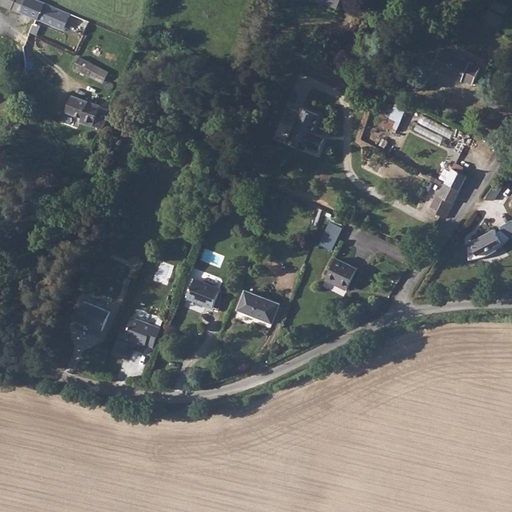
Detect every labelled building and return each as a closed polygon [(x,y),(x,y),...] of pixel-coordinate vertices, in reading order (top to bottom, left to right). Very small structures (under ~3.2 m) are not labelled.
[(0,0),(0,3),(9,9),(10,9),(13,0),(0,0)] [(13,0),(10,9),(21,13),(26,0),(13,0)] [(40,0),(26,0),(21,13),(37,20),(46,2),(40,0)] [(71,13),(46,2),(37,20),(63,31),(71,13)] [(89,20),(71,13),(65,26),(84,34),(89,20)] [(42,26),(36,23),(28,39),(36,42),(42,26)] [(471,60),(442,48),(433,67),(462,80),(464,78),(472,81),(478,66),(470,63),(471,60)] [(92,75),(96,64),(79,56),(74,66),(92,75)] [(81,122),(94,127),(100,107),(71,97),(65,112),(81,118),(81,122)] [(388,116),(385,128),(400,131),(405,108),(395,105),(394,109),(383,106),(382,114),(388,116)] [(100,107),(94,127),(105,130),(110,111),(100,107)] [(289,142),(307,149),(309,144),(321,149),(325,138),(312,133),(320,115),(304,108),(302,112),(289,107),(283,122),(296,127),(289,142)] [(422,115),(418,123),(452,138),(455,129),(422,115)] [(456,162),(447,182),(461,189),(469,175),(463,172),(465,167),(456,162)] [(461,189),(447,182),(441,194),(439,194),(434,202),(441,206),(438,212),(445,216),(450,209),(461,189)] [(505,207),(511,191),(493,183),(486,199),(505,207)] [(342,224),(329,219),(320,242),(332,248),(342,224)] [(472,244),(468,246),(473,257),(477,255),(483,255),(495,250),(503,246),(511,238),(511,237),(511,219),(499,226),(501,229),(497,231),(495,228),(470,240),(472,244)] [(322,277),(342,286),(353,265),(332,255),(322,277)] [(186,297),(211,307),(219,288),(194,278),(194,279),(187,276),(181,292),(187,295),(186,297)] [(237,310),(272,324),(280,303),(245,289),(237,310)] [(85,323),(103,330),(111,311),(84,301),(75,323),(83,326),(85,323)] [(146,343),(154,346),(161,328),(133,316),(126,333),(120,330),(113,348),(127,354),(132,341),(137,344),(138,342),(146,345),(146,343)]
